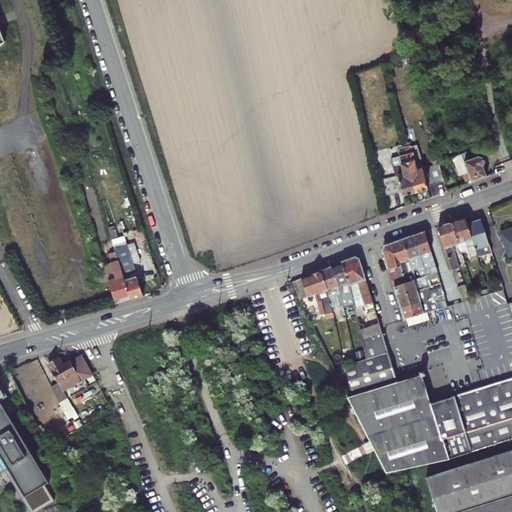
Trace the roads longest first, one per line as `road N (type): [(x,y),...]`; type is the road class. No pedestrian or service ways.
road 1 (secondary): [(189,297),(511,186)]
road 2 (unclassified): [(189,297),(91,0)]
road 3 (unclassified): [(172,511),(93,325)]
